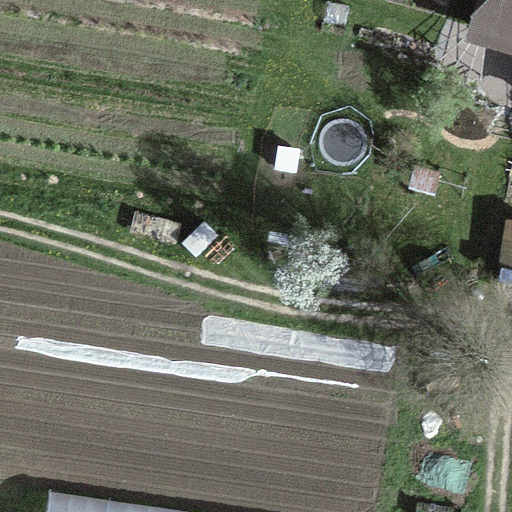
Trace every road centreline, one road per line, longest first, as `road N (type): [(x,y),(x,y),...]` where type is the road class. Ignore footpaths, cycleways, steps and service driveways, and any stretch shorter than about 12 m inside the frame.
road 1 (track): [(511,323),(366,317),(244,296),(0,219)]
road 2 (track): [(511,328),(493,511)]
